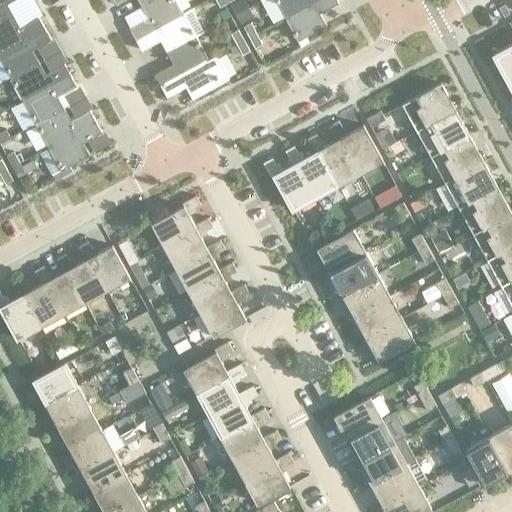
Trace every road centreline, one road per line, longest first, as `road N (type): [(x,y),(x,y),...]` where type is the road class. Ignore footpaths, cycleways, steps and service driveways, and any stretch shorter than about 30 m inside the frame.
road 1 (residential): [(194,153),(382,51),(402,30)]
road 2 (residential): [(288,320),(194,153)]
road 3 (residential): [(165,168),(76,0)]
road 4 (residential): [(165,168),(0,260)]
road 5 (residential): [(348,511),(282,388)]
